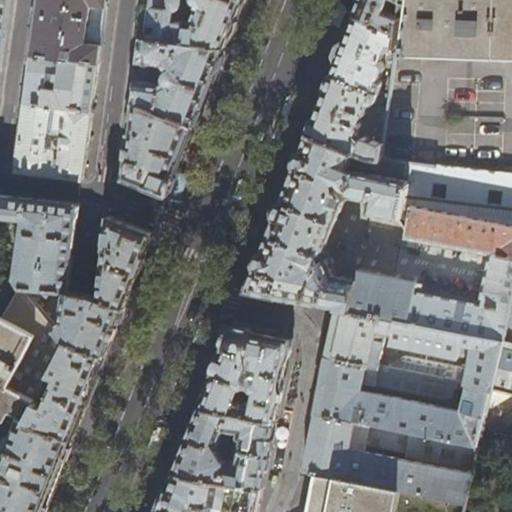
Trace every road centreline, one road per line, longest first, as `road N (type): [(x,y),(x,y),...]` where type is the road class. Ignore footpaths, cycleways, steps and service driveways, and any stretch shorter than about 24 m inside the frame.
road 1 (residential): [(189,290),(315,322),(276,511)]
road 2 (secondary): [(303,0),(211,233)]
road 3 (secondary): [(189,290),(102,511)]
road 4 (residential): [(101,192),(126,0)]
